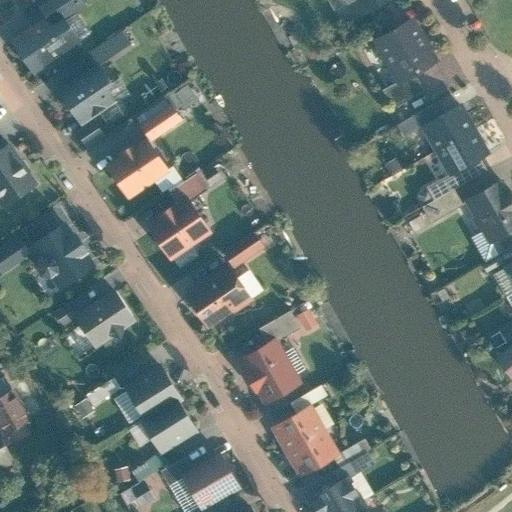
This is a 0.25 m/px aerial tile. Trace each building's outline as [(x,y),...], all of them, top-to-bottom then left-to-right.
[(14,39),(36,73),(83,42),(61,9),(14,39)] [(438,57),(412,13),(376,34),(401,79),(438,57)] [(60,96),(81,127),(117,103),(96,72),(60,96)] [(385,90),(394,105),(424,87),(415,72),(385,90)] [(423,124),(436,147),(477,124),(464,100),(423,124)] [(140,127),(150,142),(181,121),(171,106),(140,127)] [(477,124),(436,147),(450,171),(491,147),(477,124)] [(0,197),(5,206),(41,183),(14,140),(0,148),(0,197)] [(108,169),(130,200),(167,173),(146,143),(108,169)] [(195,173),(171,190),(181,204),(205,187),(195,173)] [(511,188),(504,175),(466,197),(489,236),(511,222),(511,188)] [(455,186),(424,204),(432,217),(463,198),(455,186)] [(151,225),(171,255),(211,229),(191,199),(151,225)] [(70,217),(34,243),(64,285),(100,259),(70,217)] [(236,263),(264,244),(254,229),(226,248),(236,263)] [(24,233),(0,250),(0,265),(3,270),(34,247),(24,233)] [(511,256),(503,262),(511,276),(511,256)] [(190,295),(209,324),(252,295),(233,266),(190,295)] [(89,289),(59,310),(68,323),(98,301),(89,289)] [(120,289),(79,319),(97,343),(138,313),(120,289)] [(317,320),(309,306),(298,313),(307,327),(317,320)] [(299,321),(291,307),(261,325),(269,338),(299,321)] [(511,321),(503,327),(509,337),(511,335),(511,321)] [(303,378),(277,335),(240,357),(266,400),(303,378)] [(511,345),(498,357),(510,371),(511,368),(511,345)] [(125,380),(143,410),(176,392),(179,390),(161,359),(125,380)] [(6,372),(0,375),(0,420),(4,429),(30,415),(6,372)] [(112,377),(87,392),(93,400),(117,385),(112,377)] [(176,392),(143,410),(141,413),(160,445),(197,425),(176,392)] [(288,448),(322,428),(308,404),(274,425),(288,448)] [(322,428),(288,448),(302,471),(336,451),(322,428)] [(0,435),(0,465),(13,458),(0,435)] [(159,451),(132,468),(137,477),(165,460),(159,451)] [(182,472),(202,507),(239,486),(219,451),(182,472)] [(186,453),(162,467),(169,478),(192,464),(186,453)] [(311,495),(320,511),(335,511),(362,497),(348,474),(311,495)] [(370,511),(362,497),(335,511),(370,511)]
